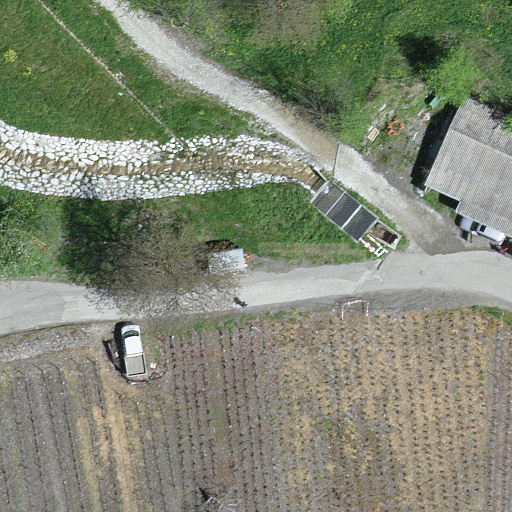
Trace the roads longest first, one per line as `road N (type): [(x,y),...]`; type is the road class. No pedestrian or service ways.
road 1 (unclassified): [(511,283),(441,270),(338,275),(0,316)]
road 2 (track): [(187,0),(417,229),(431,270)]
